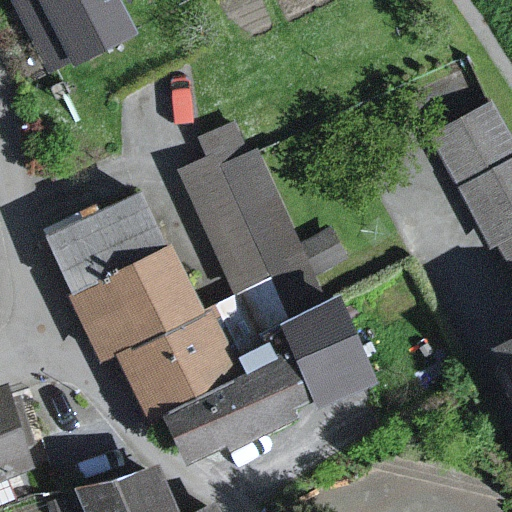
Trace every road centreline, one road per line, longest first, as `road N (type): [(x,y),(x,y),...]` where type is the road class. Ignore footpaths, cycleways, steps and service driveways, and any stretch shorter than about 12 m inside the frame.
road 1 (residential): [(44,361),(236,511)]
road 2 (residential): [(44,361),(0,165)]
